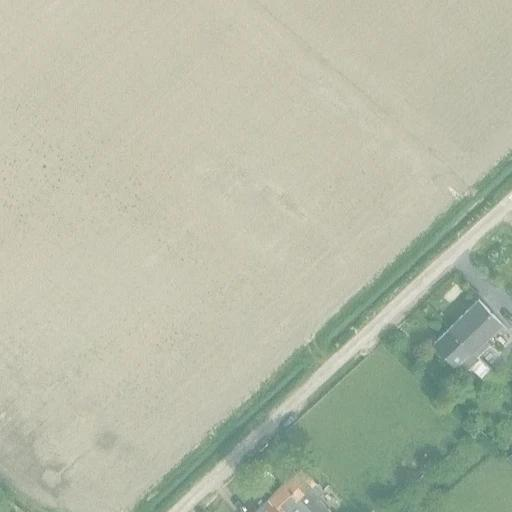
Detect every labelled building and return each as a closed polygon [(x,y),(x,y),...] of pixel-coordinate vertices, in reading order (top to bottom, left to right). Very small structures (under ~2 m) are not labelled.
[(465,311),(487,334),(497,325),(503,332),(507,329),(478,299),(465,311)] [(494,341),(487,334),(465,311),(448,327),(476,356),(489,343),(490,345),(494,341)] [(508,389),(476,356),(448,327),(432,343),(447,357),(454,365),(455,364),(462,371),(469,365),(499,396),(508,389)] [(492,438),(484,428),(478,433),(487,443),(492,438)] [(412,482),(426,497),(436,488),(425,476),(432,470),(426,464),(419,470),(422,474),(412,482)] [(301,465),(284,481),(313,511),(330,511),(316,497),(323,490),(301,465)] [(313,511),(284,481),(267,497),(281,511),(313,511)] [(281,511),(267,497),(251,511),(281,511)]
